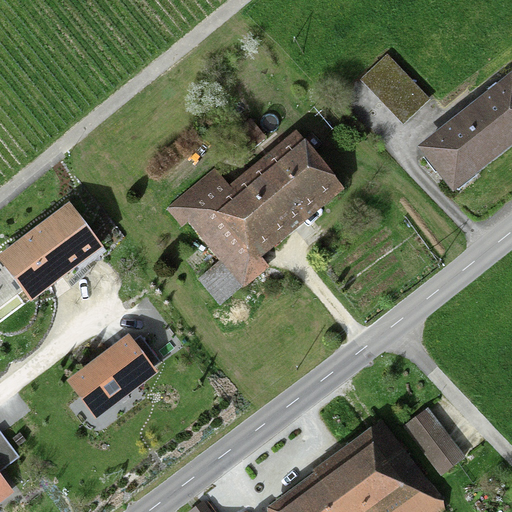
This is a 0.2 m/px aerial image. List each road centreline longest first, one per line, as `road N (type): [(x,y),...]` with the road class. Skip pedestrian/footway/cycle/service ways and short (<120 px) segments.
road 1 (tertiary): [(511,231),(144,511)]
road 2 (track): [(394,326),(511,452)]
